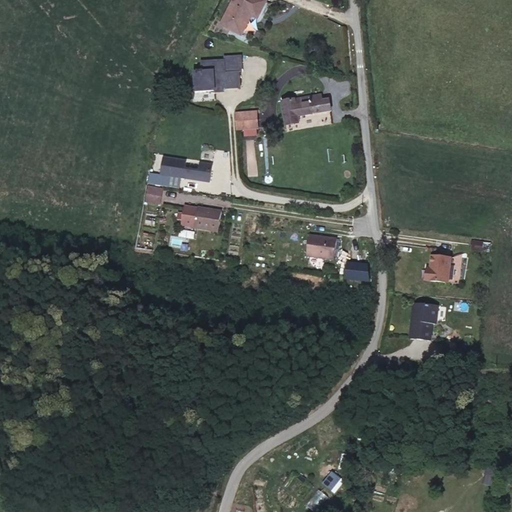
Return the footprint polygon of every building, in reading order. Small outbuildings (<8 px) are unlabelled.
[(258,17),(267,1),(265,0),(234,0),(221,26),(240,35),(251,13),(258,17)] [(197,71),(193,71),(193,91),(213,91),(213,88),(220,88),(220,90),(239,90),(239,74),(242,74),(242,58),(225,58),(225,61),(201,61),(201,70),(197,70),(197,71)] [(297,126),(295,120),(326,113),(323,99),(317,100),(316,95),(278,103),(284,129),(297,126)] [(259,114),(237,115),(238,131),(260,130),(259,114)] [(207,165),(155,157),(153,178),(205,185),(207,165)] [(166,190),(149,187),(146,202),(163,205),(166,190)] [(199,211),(185,209),(182,228),(197,229),(197,231),(219,234),(222,213),(199,209),(199,211)] [(335,243),(307,237),(303,259),(331,263),(335,243)] [(481,249),(471,247),(470,256),(480,258),(481,249)] [(449,264),(430,262),(429,275),(425,275),(424,286),(446,289),(449,264)] [(441,310),(418,308),(416,322),(412,322),(410,342),(432,345),(434,325),(438,325),(441,310)]
